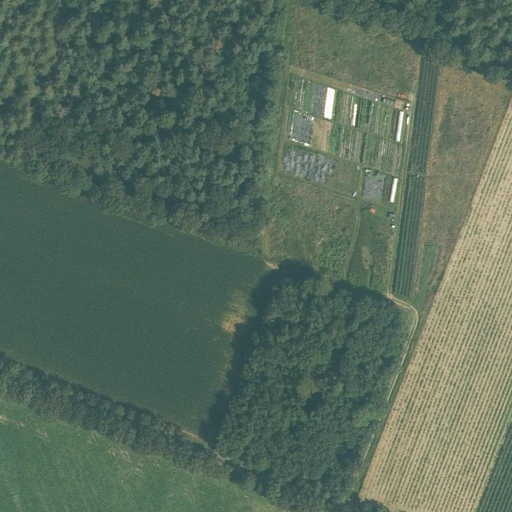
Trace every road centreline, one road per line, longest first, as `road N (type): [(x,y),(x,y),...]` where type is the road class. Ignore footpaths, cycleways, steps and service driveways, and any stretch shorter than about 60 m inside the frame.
road 1 (tertiary): [(348,511),(0,376)]
road 2 (track): [(422,313),(346,511)]
road 3 (track): [(350,16),(511,78)]
